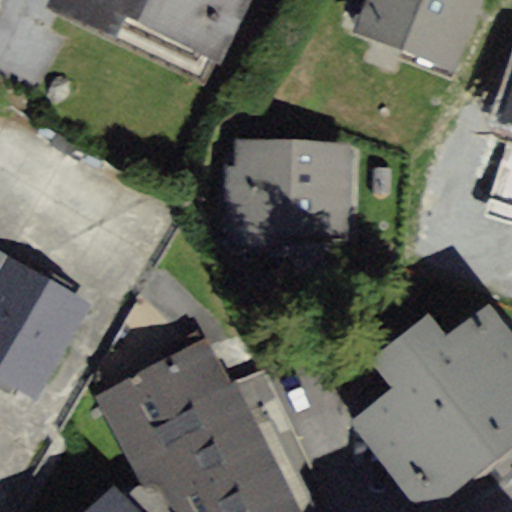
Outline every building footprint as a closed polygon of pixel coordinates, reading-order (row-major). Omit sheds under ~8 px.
[(234,0),(42,0),(34,20),(197,88),(234,0)] [(471,0),(360,0),(343,50),(442,84),(471,0)] [(0,511),(169,242),(0,137),(0,511)] [(343,153),(222,148),(218,242),(340,246),(343,153)] [(359,395),(315,424),(382,511),(412,511),(511,440),(511,371),(467,309),(411,345),(395,323),(337,366),(359,395)] [(303,511),(224,340),(100,398),(152,511),(303,511)] [(103,511),(86,495),(68,511),(103,511)]
